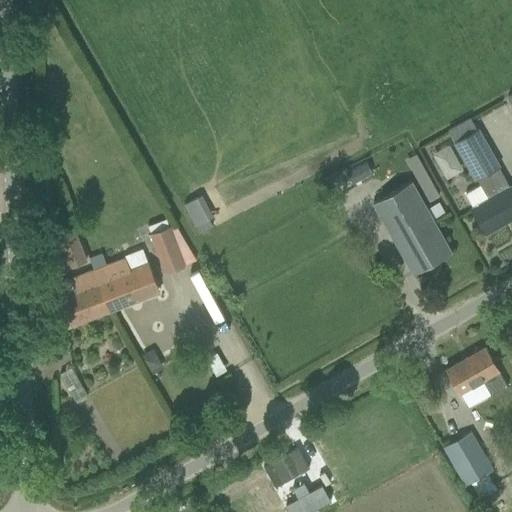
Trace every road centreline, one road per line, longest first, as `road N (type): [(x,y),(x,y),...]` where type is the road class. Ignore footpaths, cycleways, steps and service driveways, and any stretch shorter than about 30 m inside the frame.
road 1 (tertiary): [(25,511),(5,0)]
road 2 (unclassified): [(113,511),(511,285)]
